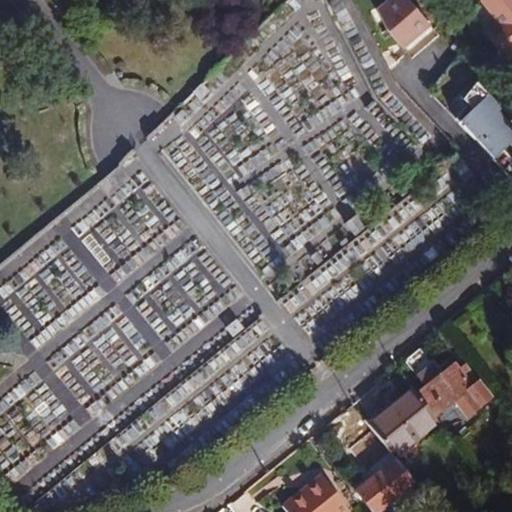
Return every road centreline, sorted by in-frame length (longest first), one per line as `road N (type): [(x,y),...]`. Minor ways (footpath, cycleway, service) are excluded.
road 1 (residential): [(511,251),(204,490),(154,511)]
road 2 (residential): [(22,0),(139,146)]
